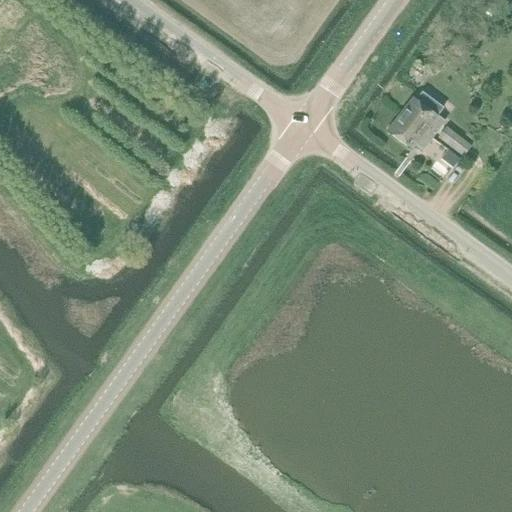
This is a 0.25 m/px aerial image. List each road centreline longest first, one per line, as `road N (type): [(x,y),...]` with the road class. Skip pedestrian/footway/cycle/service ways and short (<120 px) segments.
road 1 (tertiary): [(30,511),(304,133)]
road 2 (tertiary): [(511,283),(304,133)]
road 3 (tertiary): [(304,133),(121,0)]
road 4 (tertiary): [(304,133),(400,0)]
